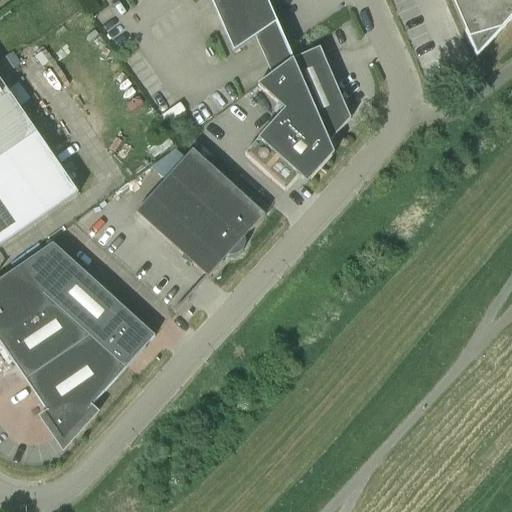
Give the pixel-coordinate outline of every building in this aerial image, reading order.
[(105,65),(60,0),(21,0),(0,14),(0,249),(78,196),(25,119),(105,65)] [(255,40),(276,25),(277,25),(266,0),(210,0),(214,10),(214,11),(233,54),(255,40)] [(511,0),(450,0),(476,60),(511,20),(511,0)] [(334,156),(329,145),(350,121),(319,50),(292,61),(257,87),(284,112),(244,156),(285,193),(298,178),(307,186),(334,156)] [(249,234),(265,217),(192,152),(136,214),(208,280),(223,263),(220,261),(225,256),(229,258),(233,258),(237,257),(240,255),(243,252),(244,248),(245,244),(245,240),(242,237),(247,231),(249,234)] [(145,349),(155,338),(53,246),(16,270),(54,304),(108,353),(127,370),(146,350),(145,349)] [(16,270),(0,281),(0,341),(54,304),(16,270)] [(54,304),(0,341),(0,346),(14,367),(15,366),(38,401),(108,353),(54,304)] [(127,370),(108,353),(38,401),(47,413),(40,418),(41,419),(44,417),(63,446),(94,413),(96,415),(97,413),(92,408),(117,380),(118,380),(127,370)]
